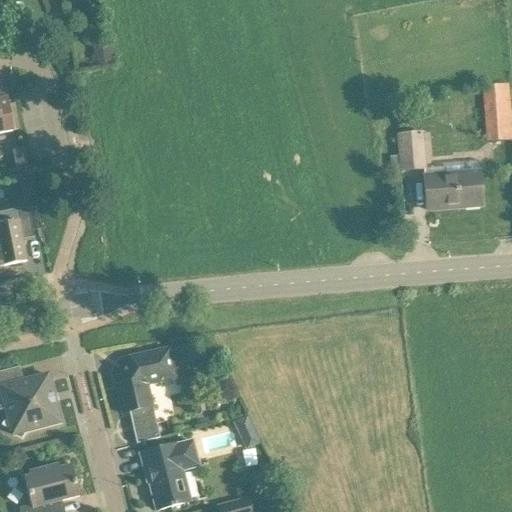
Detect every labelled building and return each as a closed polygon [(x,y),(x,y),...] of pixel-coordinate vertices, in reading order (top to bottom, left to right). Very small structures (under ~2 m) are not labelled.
[(94,54),(90,55),(93,69),(114,66),(111,51),(94,54)] [(488,142),(511,140),(506,84),(483,86),(488,142)] [(0,134),(14,132),(6,90),(0,91),(0,134)] [(402,171),(424,170),(421,133),(399,135),(402,171)] [(16,148),(18,168),(28,167),(26,147),(16,148)] [(424,177),(427,211),(482,206),(479,172),(424,177)] [(18,197),(37,193),(32,173),(13,178),(18,197)] [(0,226),(0,249),(3,267),(26,262),(21,236),(33,234),(28,207),(15,210),(17,223),(0,226)] [(170,348),(135,356),(128,357),(114,380),(121,414),(129,412),(136,445),(160,439),(156,424),(147,426),(144,409),(153,407),(148,386),(177,379),(170,348)] [(23,382),(19,368),(0,372),(0,411),(6,410),(7,416),(2,426),(12,432),(12,436),(60,423),(48,375),(23,382)] [(246,418),(235,423),(240,432),(250,427),(246,418)] [(192,442),(175,447),(175,445),(139,454),(147,485),(150,484),(157,511),(190,503),(181,467),(197,463),(192,442)] [(29,473),(30,477),(24,479),(24,480),(23,480),(18,489),(27,494),(28,494),(31,506),(19,509),(19,511),(55,511),(53,504),(79,497),(71,466),(60,469),(59,465),(29,473)] [(219,511),(250,511),(247,502),(218,509),(219,511)]
